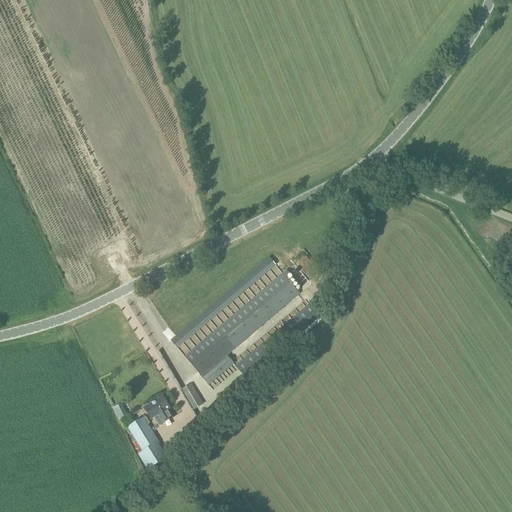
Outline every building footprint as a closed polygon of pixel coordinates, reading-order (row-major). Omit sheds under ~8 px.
[(224,359),(300,295),(273,259),(197,321),(206,333),(178,355),(192,372),(217,351),(224,359)] [(233,364),(246,380),(295,338),(283,323),(233,364)] [(203,404),(202,403),(192,385),(181,391),(183,395),(181,397),(187,407),(190,406),(192,411),(203,404)] [(163,398),(144,409),(151,420),(155,417),(160,426),(174,417),(163,398)] [(144,418),(128,428),(143,452),(139,455),(148,471),(166,460),(157,445),(159,444),(148,425),(150,424),(147,418),(145,419),(144,418)]
